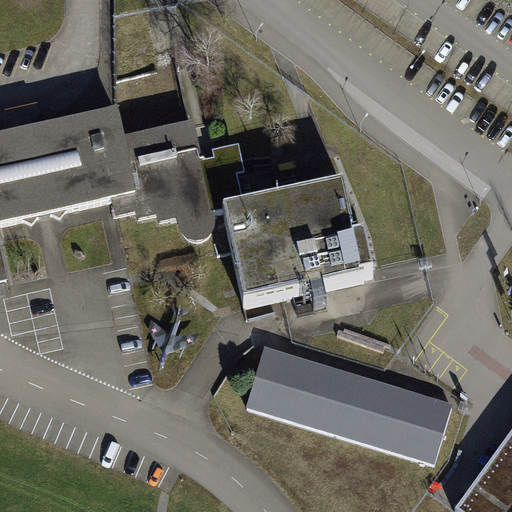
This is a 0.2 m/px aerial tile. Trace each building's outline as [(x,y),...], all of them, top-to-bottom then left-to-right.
[(93,118),(120,113),(114,80),(88,84),(93,118)] [(0,141),(0,284),(7,283),(0,253),(0,228),(114,204),(116,211),(113,212),(114,219),(137,214),(139,221),(159,217),(160,224),(179,220),(183,233),(185,238),(191,242),(197,244),(205,242),(209,238),(212,234),(213,226),(212,219),(224,217),(223,214),(297,199),(293,183),(279,186),(275,172),(237,180),(233,161),(210,166),(200,168),(192,129),(182,131),(124,144),(117,116),(0,141)] [(223,214),(224,217),(244,310),(285,302),(364,284),(364,282),(373,280),(365,240),(355,242),(344,189),(297,199),(223,214)] [(452,410),(265,353),(248,411),(435,468),(452,410)] [(511,511),(511,437),(457,511),(511,511)]
